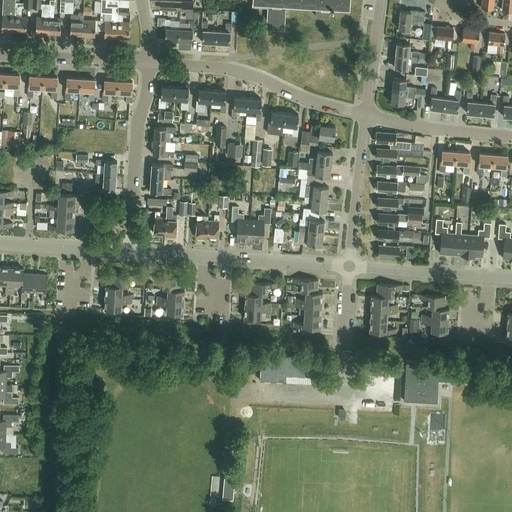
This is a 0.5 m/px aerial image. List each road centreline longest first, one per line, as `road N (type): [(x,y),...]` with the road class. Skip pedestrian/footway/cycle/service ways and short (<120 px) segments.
road 1 (residential): [(364,116),(249,73),(148,63)]
road 2 (unclassified): [(347,265),(128,253)]
road 3 (residential): [(128,253),(148,63)]
road 4 (unclassified): [(511,278),(347,265)]
road 5 (residential): [(347,265),(364,116)]
road 6 (residential): [(511,138),(364,116)]
road 7 (residential): [(148,63),(0,55)]
road 8 (unclassified): [(128,253),(0,245)]
